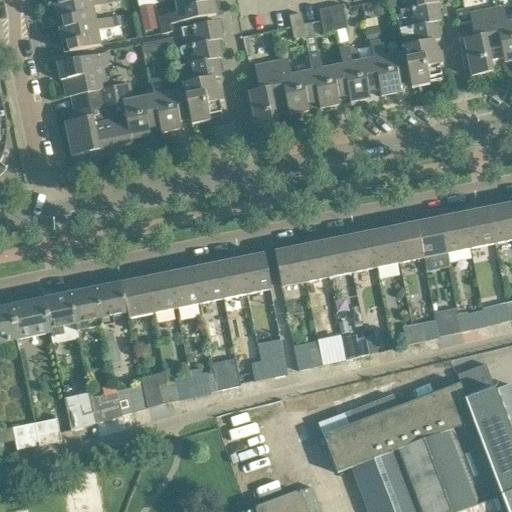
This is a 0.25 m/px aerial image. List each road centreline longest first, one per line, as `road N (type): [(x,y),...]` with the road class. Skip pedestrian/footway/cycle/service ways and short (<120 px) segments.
road 1 (unclassified): [(511,338),(223,407),(0,473)]
road 2 (residential): [(0,285),(511,180)]
road 3 (residential): [(49,217),(511,123)]
road 4 (residential): [(49,217),(10,0)]
